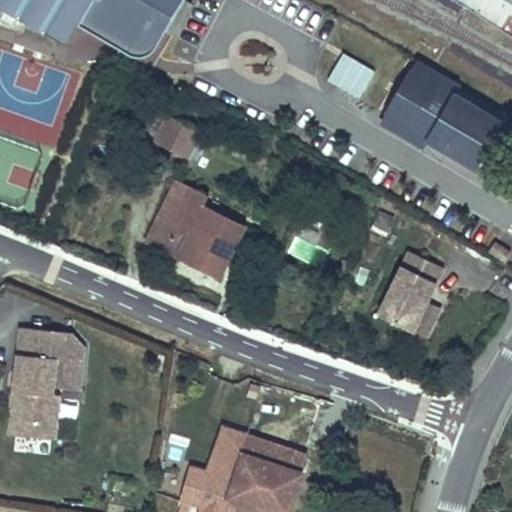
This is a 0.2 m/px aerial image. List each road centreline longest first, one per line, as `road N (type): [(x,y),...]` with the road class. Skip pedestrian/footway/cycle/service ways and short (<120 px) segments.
road 1 (residential): [(479,427),(6,245)]
road 2 (residential): [(311,100),(244,89),(216,64),(226,27),(258,19),(291,40),(303,70)]
road 3 (residential): [(511,217),(311,100)]
